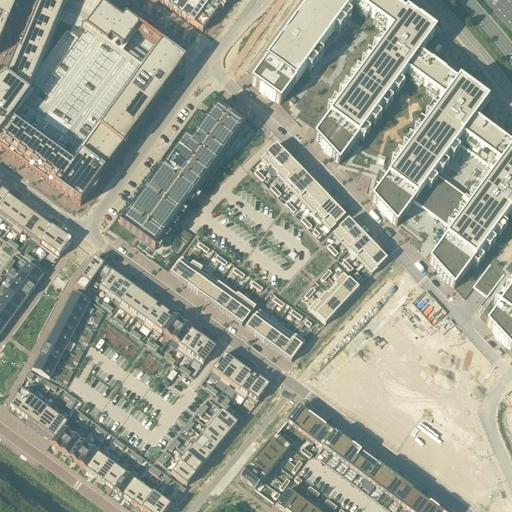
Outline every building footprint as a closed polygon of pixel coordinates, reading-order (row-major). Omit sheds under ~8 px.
[(0,0),(0,45),(19,0),(0,0)] [(39,0),(5,81),(0,84),(0,148),(54,188),(59,192),(67,198),(72,202),(80,207),(114,161),(118,155),(123,147),(127,142),(185,63),(103,3),(100,2),(94,0),(39,0)] [(165,0),(161,5),(163,6),(163,5),(167,8),(168,10),(170,11),(178,0),(165,0)] [(178,0),(170,11),(171,12),(172,11),(176,14),(177,16),(179,18),(191,2),(188,0),(178,0)] [(205,0),(200,7),(214,17),(220,9),(207,0),(205,0)] [(207,0),(220,9),(223,11),(225,9),(225,6),(228,2),(225,0),(207,0)] [(313,0),(307,8),(294,26),(293,26),(294,27),(279,47),(279,46),(263,68),(250,85),(259,92),(274,104),(275,103),(280,107),(353,5),(393,31),(404,16),(401,14),(381,0),(313,0)] [(191,2),(179,18),(180,18),(181,17),(185,20),(186,22),(188,24),(194,15),(199,8),(191,2)] [(199,8),(194,15),(208,25),(214,17),(200,7),(199,8)] [(406,13),(404,16),(393,31),(317,134),(314,139),(321,148),(331,159),(331,158),(339,166),(347,156),(405,74),(444,101),(385,183),(371,202),(378,209),(378,210),(391,224),(392,224),(396,229),(399,224),(462,138),(474,122),(488,103),(459,82),(457,85),(445,76),(431,65),(431,66),(419,57),(435,35),(406,13)] [(194,15),(188,24),(189,25),(189,24),(202,34),(208,25),(194,15)] [(169,158),(119,226),(154,252),(200,189),(245,128),(224,112),(215,106),(207,117),(183,151),(177,146),(169,158)] [(488,131),(474,122),(462,138),(500,164),(501,164),(437,252),(428,264),(436,272),(435,272),(449,286),(453,291),(460,281),(509,215),(511,217),(511,289),(498,309),(486,326),(493,334),(506,348),(507,348),(511,353),(511,351),(511,149),(499,140),(499,139),(488,131)] [(276,146),(260,161),(269,169),(270,168),(270,167),(283,154),(276,146)] [(283,154),(270,167),(270,168),(277,175),(278,175),(291,162),(283,154)] [(277,175),(275,176),(284,185),(299,170),(291,162),(278,175),(277,175)] [(299,170),(284,185),(291,193),(306,178),(299,170)] [(306,178),(291,193),(299,201),(314,186),(306,178)] [(314,186),(299,201),(307,209),(322,194),(314,186)] [(0,208),(8,198),(9,197),(0,191),(0,208)] [(322,194),(307,209),(315,217),(317,216),(316,215),(330,202),(322,194)] [(0,220),(3,222),(16,204),(8,198),(0,208),(0,220)] [(330,202),(316,215),(317,216),(323,223),(324,223),(337,210),(330,202)] [(16,204),(3,222),(12,229),(25,211),(16,204)] [(323,223),(322,224),(330,233),(345,218),(337,210),(324,223),(323,223)] [(12,229),(10,230),(20,237),(23,234),(22,233),(34,217),(25,211),(12,229)] [(34,217),(22,233),(23,234),(30,239),(31,240),(43,224),(34,217)] [(348,221),(333,236),(340,244),(356,229),(348,221)] [(30,239),(29,241),(39,248),(39,247),(52,230),(51,230),(43,224),(31,240),(30,239)] [(52,230),(39,247),(48,254),(61,236),(52,229),(51,230),(52,230)] [(356,229),(340,244),(348,252),(350,251),(350,250),(363,237),(356,229)] [(184,231),(179,238),(187,244),(192,237),(184,231)] [(61,236),(48,254),(58,261),(70,244),(70,243),(70,242),(69,242),(69,241),(61,236)] [(363,237),(350,250),(350,251),(357,258),(358,258),(371,246),(363,237)] [(357,258),(355,259),(364,268),(379,254),(371,246),(358,258),(357,258)] [(379,254),(364,268),(371,276),(387,262),(379,254)] [(182,258),(170,275),(179,282),(191,265),(182,258)] [(94,260),(87,270),(97,277),(105,283),(112,274),(113,273),(94,260)] [(191,265),(179,282),(188,288),(202,270),(193,263),(191,265)] [(27,266),(21,274),(37,286),(43,277),(27,266)] [(87,270),(74,287),(84,295),(97,277),(87,270)] [(202,270),(188,288),(197,295),(208,280),(209,280),(211,277),(202,270)] [(21,274),(14,283),(31,295),(34,290),(37,286),(21,274)] [(105,283),(99,290),(106,295),(107,295),(118,279),(112,274),(105,283)] [(343,276),(335,285),(350,300),(358,291),(343,276)] [(106,295),(105,297),(112,302),(114,300),(113,300),(125,284),(118,279),(107,295),(106,295)] [(208,280),(197,295),(206,301),(217,286),(216,286),(209,280),(208,280)] [(14,283),(8,292),(24,304),(27,300),(31,295),(14,283)] [(125,284),(113,300),(114,300),(120,305),(132,289),(125,284)] [(217,286),(206,301),(215,308),(227,291),(218,284),(216,286),(217,286)] [(335,285),(326,294),(342,309),(350,300),(335,285)] [(120,305),(117,309),(126,315),(140,295),(132,289),(120,305)] [(227,291),(215,308),(224,315),(236,298),(236,297),(227,291)] [(8,292),(1,301),(18,313),(24,304),(8,292)] [(72,294),(67,304),(85,313),(90,303),(72,294)] [(318,303),(333,318),(342,309),(326,294),(318,303)] [(140,295),(126,315),(134,321),(136,319),(135,319),(148,301),(140,295)] [(236,298),(224,315),(233,321),(246,302),(237,295),(236,297),(236,298)] [(1,301),(0,302),(0,313),(11,321),(18,313),(1,301)] [(148,301),(135,319),(136,319),(143,325),(144,325),(157,307),(148,301)] [(317,301),(308,311),(325,327),(333,318),(318,303),(317,301)] [(246,302),(233,321),(242,328),(255,309),(246,302)] [(67,304),(62,313),(80,323),(85,313),(67,304)] [(143,325),(142,327),(151,333),(152,331),(165,313),(157,307),(144,325),(143,325)] [(259,311),(245,330),(254,337),(267,320),(268,318),(259,311)] [(0,313),(0,326),(5,330),(11,321),(0,313)] [(62,313),(57,323),(75,332),(80,323),(62,313)] [(165,313),(152,331),(160,337),(163,334),(162,334),(173,319),(165,313)] [(173,319),(162,334),(163,334),(171,341),(183,324),(174,318),(173,319)] [(267,320),(254,337),(263,343),(276,327),(275,326),(267,320)] [(57,323),(52,333),(70,342),(75,332),(57,323)] [(183,324),(171,341),(179,347),(180,347),(191,332),(192,331),(183,324)] [(276,327),(263,343),(272,350),(286,331),(277,324),(275,326),(276,327)] [(286,331),(272,350),(282,357),(295,338),(286,331)] [(179,347),(176,351),(183,357),(197,337),(191,332),(180,347),(179,347)] [(52,333),(47,343),(64,352),(70,342),(52,333)] [(197,337),(183,357),(192,363),(193,361),(206,343),(197,337)] [(295,338),(282,357),(291,363),(305,345),(295,338)] [(44,346),(41,352),(59,361),(64,352),(47,343),(45,347),(44,346)] [(206,343),(193,361),(202,368),(215,350),(206,343)] [(153,346),(151,349),(156,353),(159,348),(154,345),(153,346)] [(39,357),(37,362),(54,371),(59,361),(41,352),(39,357)] [(167,354),(163,359),(168,362),(171,359),(172,357),(167,354)] [(224,356),(211,374),(219,380),(233,362),(224,356)] [(37,362),(31,372),(49,381),(54,371),(37,362)] [(219,380),(218,382),(227,389),(241,369),(233,362),(219,380)] [(241,369),(227,389),(236,395),(250,375),(241,369)] [(172,371),(167,379),(172,383),(177,375),(172,371)] [(29,373),(26,379),(31,382),(34,376),(29,373)] [(250,375),(236,395),(244,402),(246,399),(259,381),(258,381),(250,375)] [(259,381),(246,399),(256,406),(259,403),(258,403),(269,387),(259,380),(258,381),(259,381)] [(19,390),(10,408),(18,414),(30,398),(29,398),(19,390)] [(30,398),(18,414),(27,421),(42,401),(32,394),(29,398),(30,398)] [(42,401),(27,421),(36,428),(50,409),(50,410),(51,408),(42,401)] [(50,409),(36,428),(46,434),(59,416),(50,410),(50,409)] [(299,409),(286,424),(296,431),(308,415),(299,409)] [(218,410),(211,419),(230,435),(237,426),(218,410)] [(296,431),(293,435),(303,442),(304,440),(303,440),(316,422),(308,415),(296,431)] [(59,416),(46,434),(54,441),(55,441),(64,428),(65,429),(68,423),(59,416)] [(211,419),(204,428),(205,429),(206,429),(223,443),(230,435),(211,419)] [(316,422),(303,440),(304,440),(313,447),(314,445),(313,444),(325,428),(316,422)] [(54,441),(50,446),(60,453),(73,435),(65,429),(64,428),(55,441),(54,441)] [(325,428),(313,444),(314,445),(322,451),(334,435),(325,428)] [(205,429),(199,437),(216,451),(223,443),(206,429),(205,429)] [(73,435),(60,453),(68,459),(82,441),(81,441),(73,435)] [(334,435),(322,451),(331,457),(343,441),(334,435)] [(192,446),(191,446),(209,461),(216,451),(199,437),(192,446)] [(275,437),(268,446),(285,460),(284,461),(286,462),(294,453),(275,437)] [(82,441),(68,459),(69,460),(68,461),(72,463),(73,462),(77,465),(90,447),(91,448),(92,446),(83,439),(81,441),(82,441)] [(343,441),(331,457),(340,464),(351,448),(343,441)] [(176,442),(172,446),(175,449),(177,450),(181,445),(176,442)] [(190,444),(181,455),(185,458),(185,457),(201,470),(209,461),(191,446),(192,446),(190,444)] [(268,446),(261,454),(278,468),(284,461),(285,460),(268,446)] [(90,447),(77,465),(86,472),(99,454),(99,453),(91,448),(90,447)] [(351,448),(340,464),(348,470),(360,454),(351,448)] [(99,454),(86,472),(95,479),(110,458),(100,451),(99,453),(99,454)] [(261,454),(254,463),(273,478),(280,470),(278,468),(261,454)] [(360,454),(348,470),(357,477),(369,461),(360,454)] [(185,458),(179,465),(194,478),(201,470),(185,457),(185,458)] [(110,458),(95,479),(104,485),(119,465),(110,458)] [(162,459),(158,463),(163,467),(167,463),(162,459)] [(369,461),(357,477),(366,483),(377,467),(369,461)] [(254,463),(247,471),(262,484),(265,487),(273,478),(254,463)] [(119,465),(104,485),(113,492),(128,472),(128,473),(128,472),(119,465)] [(179,465),(171,475),(186,487),(191,482),(192,483),(194,480),(193,479),(194,478),(179,465)] [(152,467),(148,472),(153,476),(156,471),(152,467)] [(377,467),(366,483),(374,489),(386,474),(377,467)] [(156,471),(153,476),(158,479),(161,474),(156,471)] [(247,471),(240,480),(255,492),(262,484),(247,471)] [(113,492),(122,499),(123,499),(122,498),(134,482),(137,479),(128,473),(128,472),(113,492)] [(386,474),(374,489),(383,496),(395,480),(386,474)] [(395,480),(383,496),(392,502),(404,487),(395,480)] [(134,482),(122,498),(123,499),(131,505),(143,489),(134,482)] [(143,489),(131,505),(136,509),(135,510),(138,511),(139,511),(140,511),(141,511),(154,494),(144,487),(143,489)] [(404,487),(392,502),(401,509),(412,493),(404,487)] [(287,492),(275,508),(281,511),(286,511),(296,498),(287,492)] [(412,493),(401,509),(404,511),(411,511),(421,499),(412,493)] [(154,494),(141,511),(153,511),(162,500),(154,494)] [(296,498),(286,511),(299,511),(306,503),(297,496),(296,498)] [(162,500),(153,511),(167,511),(169,509),(171,510),(174,505),(163,498),(162,500)] [(421,499),(411,511),(425,511),(430,506),(421,499)] [(306,503),(299,511),(313,511),(315,509),(306,503)]
